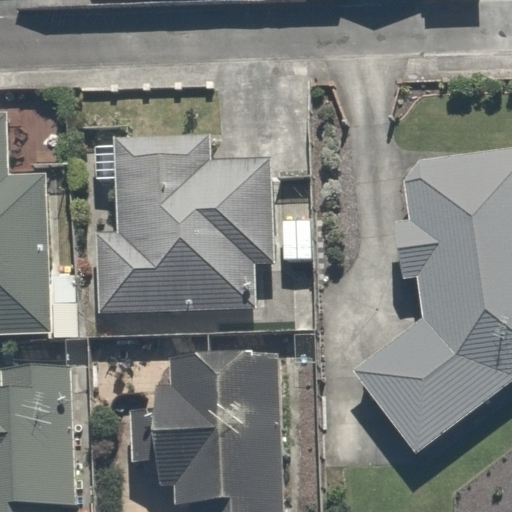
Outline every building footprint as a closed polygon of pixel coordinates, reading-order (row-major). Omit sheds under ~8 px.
[(10,119),(0,118),(0,346),(60,345),(58,182),(11,183),(10,119)] [(272,144),(125,148),(127,242),(105,243),(107,321),(277,316),(272,144)] [(511,165),(406,179),(409,295),(428,294),(429,335),(358,381),(409,462),(511,396),(511,165)] [(156,386),(159,482),(173,482),(174,505),(188,505),(188,511),(286,511),(281,357),(171,361),(171,385),(156,386)] [(4,388),(0,388),(0,511),(61,511),(61,504),(77,504),(71,365),(4,367),(4,388)]
